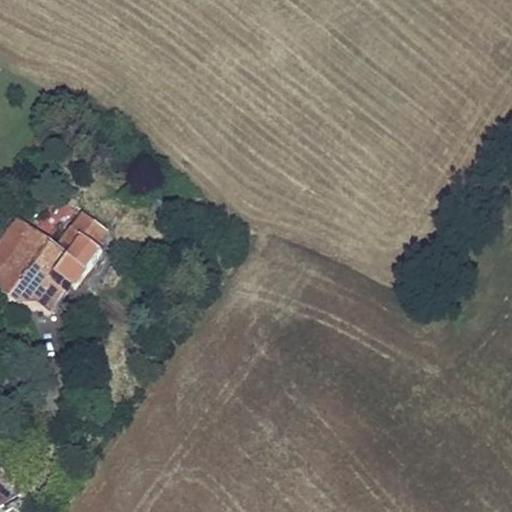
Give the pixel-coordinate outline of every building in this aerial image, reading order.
[(109,226),(83,203),(69,219),(95,242),(109,226)] [(6,263),(51,303),(64,288),(69,292),(105,250),(95,242),(69,219),(50,241),(20,216),(8,229),(23,243),(6,263)] [(23,243),(8,229),(0,239),(0,292),(13,302),(25,301),(42,315),(51,303),(6,263),(23,243)] [(2,432),(0,432),(0,470),(17,462),(2,432)] [(0,508),(12,500),(0,484),(0,508)]
